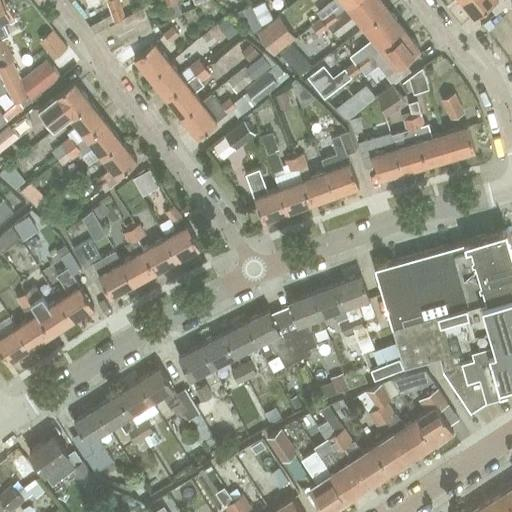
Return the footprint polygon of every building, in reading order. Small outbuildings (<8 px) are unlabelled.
[(0,0),(0,49),(7,46),(2,36),(9,32),(2,18),(12,13),(5,0),(0,0)] [(125,16),(119,0),(107,0),(115,21),(109,24),(117,34),(147,18),(143,6),(125,16)] [(312,22),(315,26),(348,0),(330,0),(326,4),(329,8),(312,22)] [(388,5),(383,0),(348,0),(315,26),(319,31),(327,24),(332,30),(354,12),(363,24),(388,5)] [(463,0),(474,14),(492,0),(463,0)] [(250,4),(236,11),(242,23),(246,21),(251,30),(260,26),(250,4)] [(363,24),(381,45),(405,27),(388,5),(363,24)] [(293,36),(276,14),(257,29),(274,51),(293,36)] [(147,18),(117,34),(124,44),(151,29),(147,18)] [(171,40),(180,33),(173,25),(164,32),(171,40)] [(405,27),(381,45),(369,55),(365,50),(355,58),(362,66),(370,60),(373,65),(378,61),(386,73),(396,65),(420,46),(405,27)] [(133,55),(149,75),(169,59),(153,39),(133,55)] [(256,42),(216,67),(224,80),(264,55),(256,42)] [(0,58),(2,63),(13,58),(7,46),(0,49),(0,58)] [(48,56),(22,76),(32,97),(61,73),(48,56)] [(180,72),(169,59),(149,75),(165,95),(205,63),(199,57),(180,72)] [(29,93),(13,58),(2,63),(0,63),(0,71),(9,91),(14,100),(29,93)] [(362,66),(355,58),(345,66),(352,74),(362,66)] [(165,95),(180,115),(201,99),(193,89),(203,81),(200,78),(210,70),(205,63),(165,95)] [(269,63),(255,74),(251,69),(241,76),(252,91),(276,73),(269,63)] [(328,63),(312,75),(326,94),(342,81),(336,73),(328,63)] [(262,102),(286,85),(278,74),(254,91),(262,102)] [(69,113),(89,97),(74,78),(38,106),(54,126),(69,113)] [(409,101),(393,82),(379,93),(386,116),(409,101)] [(211,90),(201,99),(180,115),(196,135),(217,119),(216,118),(235,103),(230,96),(221,103),(211,90)] [(348,116),(365,100),(356,90),(338,106),(348,116)] [(455,91),(444,96),(441,98),(451,117),(465,110),(455,91)] [(75,141),(85,134),(105,118),(89,97),(69,113),(76,123),(66,131),(68,134),(60,141),(55,145),(61,152),(66,148),(75,141)] [(421,111),(413,114),(426,162),(451,155),(443,130),(432,133),(428,120),(424,122),(421,111)] [(333,114),(320,122),(327,134),(340,126),(333,114)] [(357,114),(348,116),(352,127),(354,130),(361,128),(357,114)] [(407,141),(395,144),(402,169),(426,162),(413,114),(404,117),(407,127),(403,128),(407,141)] [(119,137),(120,136),(105,118),(85,134),(75,141),(66,148),(72,156),(79,150),(82,154),(94,145),(100,153),(119,137)] [(9,123),(0,130),(0,149),(18,135),(9,123)] [(468,123),(443,130),(451,155),(475,147),(468,123)] [(271,129),(259,133),(266,153),(275,150),(275,148),(278,147),(271,129)] [(326,168),(335,191),(359,182),(340,131),(331,134),(337,150),(322,156),(326,168)] [(119,137),(100,153),(111,167),(101,175),(109,187),(121,177),(118,173),(137,158),(120,136),(119,137)] [(402,169),(395,144),(371,151),(378,176),(402,169)] [(267,154),(274,174),(281,171),(285,170),(278,150),(267,154)] [(294,155),(298,166),(302,177),(311,200),(335,191),(326,168),(311,174),(303,151),(294,155)] [(298,166),(294,155),(285,158),(289,170),(298,166)] [(287,209),(278,186),(268,189),(259,166),(245,171),(254,195),(255,195),(263,218),(287,209)] [(287,209),(304,203),(311,200),(302,177),(278,186),(287,209)] [(41,209),(52,198),(36,182),(25,193),(41,209)] [(0,204),(0,222),(18,210),(9,198),(0,204)] [(181,213),(173,204),(165,210),(173,219),(181,213)] [(132,227),(138,237),(146,233),(140,222),(132,227)] [(187,222),(165,234),(177,257),(200,244),(187,222)] [(0,234),(0,247),(2,251),(19,237),(12,225),(0,234)] [(138,237),(132,227),(123,231),(129,241),(126,243),(132,253),(121,259),(134,281),(155,269),(143,247),(138,237)] [(497,395),(511,391),(511,390),(511,245),(507,227),(404,256),(376,264),(404,367),(439,358),(442,370),(470,411),(497,395)] [(165,234),(143,247),(155,269),(177,257),(165,234)] [(99,271),(111,294),(134,281),(121,259),(115,248),(102,256),(96,245),(88,250),(83,241),(74,246),(85,265),(94,260),(100,270),(99,271)] [(70,249),(61,255),(68,267),(57,273),(68,290),(59,297),(73,318),(94,304),(80,282),(79,283),(73,274),(81,269),(70,249)] [(336,282),(345,305),(350,317),(355,330),(363,327),(358,314),(361,313),(357,301),(370,297),(361,272),(336,282)] [(345,305),(336,282),(312,291),(320,314),(345,305)] [(31,300),(38,310),(52,331),(73,318),(59,297),(49,303),(36,283),(24,290),(30,299),(31,300)] [(30,299),(24,290),(17,295),(24,305),(31,300),(30,299)] [(320,314),(312,291),(288,299),(299,329),(293,333),(303,355),(311,351),(309,346),(318,343),(313,331),(325,326),(320,314)] [(303,355),(293,333),(284,337),(269,307),(246,319),(257,342),(264,354),(274,348),(275,350),(278,349),(286,364),(302,356),(303,355)] [(17,324),(31,345),(52,331),(38,310),(17,324)] [(355,330),(350,317),(339,321),(344,334),(355,330)] [(257,342),(246,319),(224,330),(236,353),(257,342)] [(31,345),(17,324),(0,334),(0,346),(9,359),(31,345)] [(236,353),(224,330),(201,342),(213,364),(236,353)] [(213,364),(201,342),(178,354),(189,376),(213,364)] [(248,376),(258,371),(251,358),(241,362),(248,376)] [(248,376),(241,362),(232,367),(239,381),(248,376)] [(160,364),(139,378),(152,399),(162,393),(171,407),(172,407),(177,415),(188,409),(173,386),(174,385),(160,364)] [(425,368),(413,371),(422,385),(433,378),(425,368)] [(117,391),(131,413),(152,399),(139,378),(117,391)] [(378,404),(386,417),(396,411),(387,398),(390,396),(381,381),(367,386),(378,404)] [(195,388),(201,400),(212,395),(207,382),(195,388)] [(446,400),(437,385),(419,397),(427,409),(415,417),(431,441),(433,439),(435,444),(445,437),(443,433),(452,427),(438,405),(446,400)] [(137,423),(131,413),(117,391),(96,405),(109,426),(119,420),(126,431),(128,429),(135,440),(137,440),(142,448),(150,443),(145,435),(137,423)] [(386,417),(378,404),(369,410),(377,423),(386,417)] [(98,434),(109,426),(96,405),(74,419),(94,451),(87,455),(96,470),(114,459),(98,434)] [(137,423),(145,435),(153,429),(146,417),(137,423)] [(395,430),(410,454),(431,441),(415,417),(395,430)] [(281,424),(268,433),(282,456),(296,448),(281,424)] [(363,450),(355,437),(353,438),(344,425),(336,431),(344,444),(344,445),(351,457),(352,457),(368,481),(389,468),(373,443),(363,450)] [(389,468),(410,454),(395,430),(373,443),(389,468)] [(335,451),(344,445),(344,444),(336,431),(326,437),(335,451)] [(73,467),(84,483),(93,476),(83,460),(76,464),(54,433),(29,450),(45,470),(54,482),(73,467)] [(261,439),(252,445),(256,451),(265,445),(261,439)] [(348,495),(332,470),(331,470),(316,447),(301,456),(316,479),(309,484),(325,509),(348,495)] [(35,474),(22,455),(11,463),(24,481),(35,474)] [(348,495),(368,481),(352,457),(351,457),(332,470),(348,495)] [(156,470),(145,477),(150,486),(161,479),(156,470)] [(36,495),(45,488),(35,476),(26,483),(36,495)] [(0,505),(18,490),(12,483),(0,493),(0,505)] [(24,497),(18,490),(0,505),(0,511),(11,511),(10,510),(24,497)] [(511,511),(511,503),(504,490),(483,504),(487,511),(511,511)] [(242,492),(233,498),(242,511),(251,505),(242,492)] [(272,511),(304,511),(293,495),(271,509),(272,511)] [(229,511),(240,511),(242,511),(233,498),(224,504),(229,511)]
